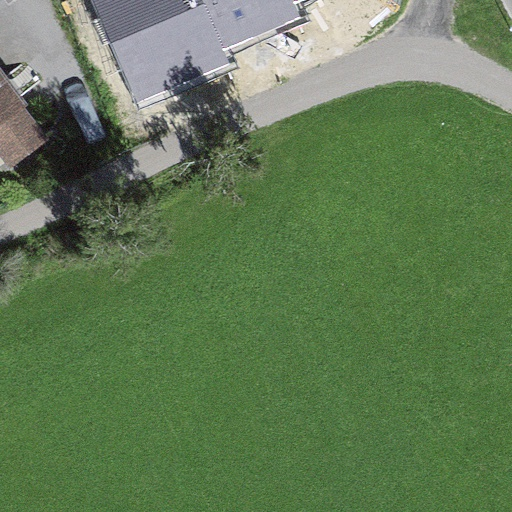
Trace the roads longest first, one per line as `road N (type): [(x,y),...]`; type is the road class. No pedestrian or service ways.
road 1 (track): [(416,62),(0,253)]
road 2 (track): [(511,97),(416,62),(428,0)]
